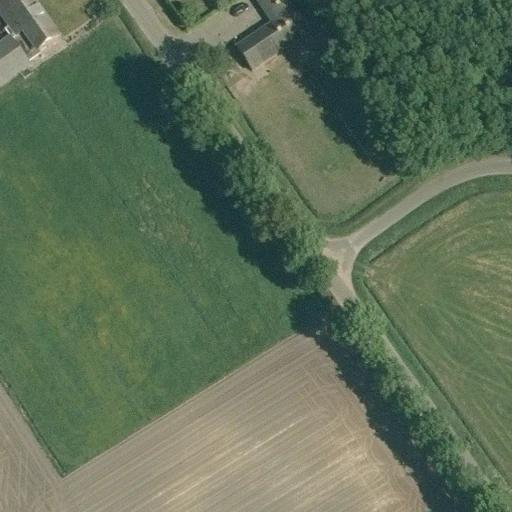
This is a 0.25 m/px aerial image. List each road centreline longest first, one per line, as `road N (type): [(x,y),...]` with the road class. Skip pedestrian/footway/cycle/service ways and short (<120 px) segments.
road 1 (unclassified): [(324,268),(137,0)]
road 2 (unclassified): [(501,511),(324,268)]
road 3 (unclassified): [(324,268),(443,182),(511,168)]
